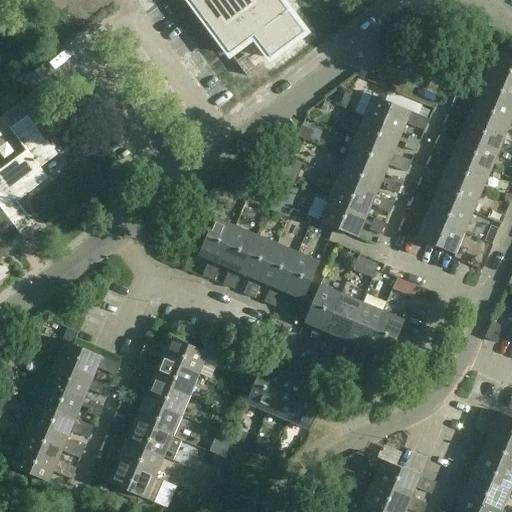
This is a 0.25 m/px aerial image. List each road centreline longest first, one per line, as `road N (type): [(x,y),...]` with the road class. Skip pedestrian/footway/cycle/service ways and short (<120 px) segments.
road 1 (unclassified): [(117,237),(425,0)]
road 2 (residential): [(289,511),(320,460),(428,405),(465,354)]
road 3 (unclassified): [(0,321),(117,237)]
road 4 (residential): [(272,328),(144,275)]
